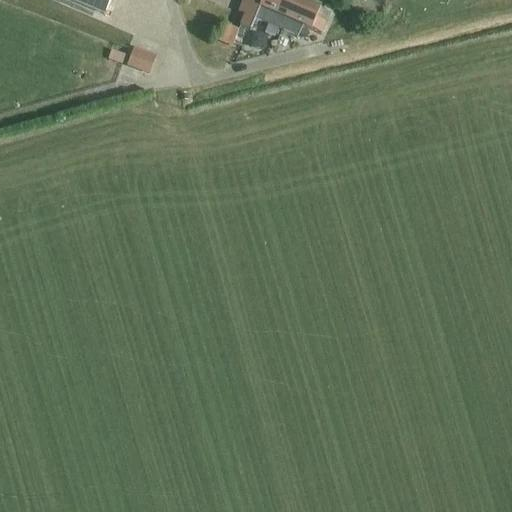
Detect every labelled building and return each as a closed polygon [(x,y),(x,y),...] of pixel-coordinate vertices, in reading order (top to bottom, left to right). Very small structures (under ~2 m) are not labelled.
[(68,0),(68,1),(104,17),(111,0),(68,0)] [(245,0),(239,15),(244,18),(240,29),(250,34),(255,22),(297,40),(302,28),(320,36),(325,25),(315,20),(319,12),(292,0),(245,0)] [(366,0),(363,8),(376,14),(380,5),(384,6),(386,0),(366,0)] [(232,50),(239,33),(223,27),(217,44),(232,50)] [(110,52),(106,61),(119,66),(123,57),(110,52)] [(137,52),(131,70),(137,72),(148,76),(154,58),(143,54),(137,52)] [(173,55),(157,61),(163,75),(179,69),(173,55)]
